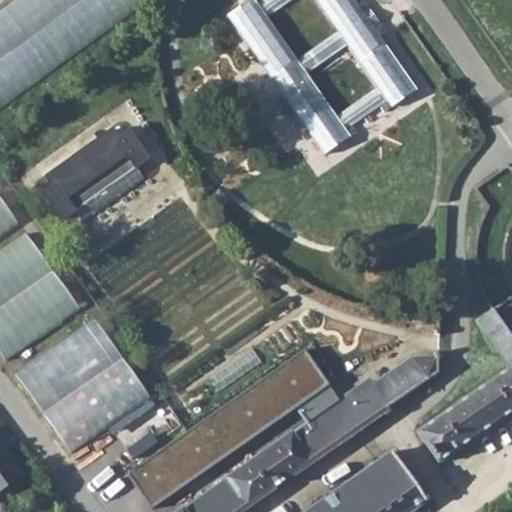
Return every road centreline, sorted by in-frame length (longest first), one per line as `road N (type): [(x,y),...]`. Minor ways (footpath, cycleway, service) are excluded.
road 1 (unknown): [(271,511),(375,439),(407,445)]
road 2 (unknown): [(87,511),(0,390)]
